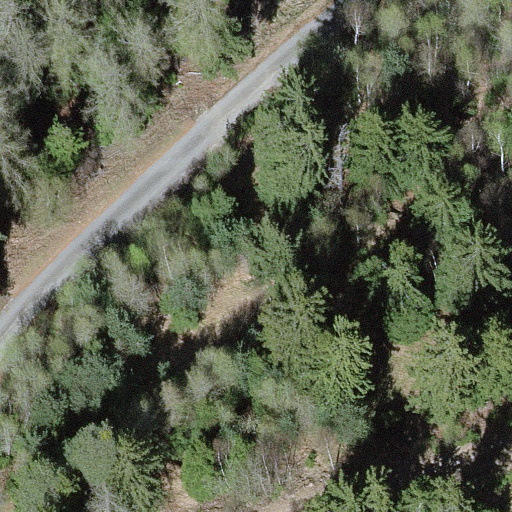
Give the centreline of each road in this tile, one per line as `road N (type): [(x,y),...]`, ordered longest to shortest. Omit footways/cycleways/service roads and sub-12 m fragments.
road 1 (track): [(384,0),(63,279),(0,362)]
road 2 (track): [(329,511),(511,436)]
